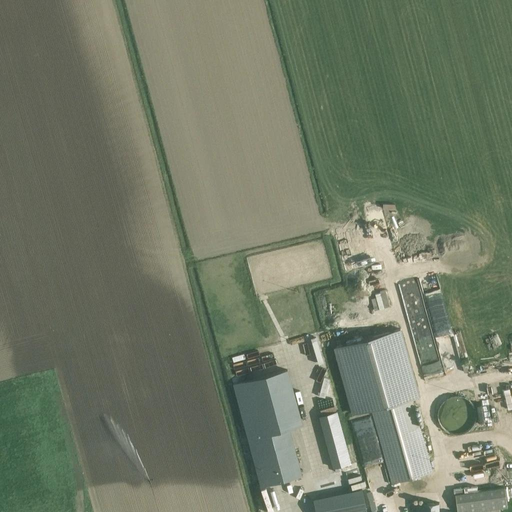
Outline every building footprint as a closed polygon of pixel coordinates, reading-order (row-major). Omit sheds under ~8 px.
[(419,281),(422,288),(433,284),(431,277),(419,281)] [(383,307),(389,305),(386,289),(379,290),(381,298),(370,300),(373,312),(383,309),(383,307)] [(445,378),(433,327),(416,331),(415,324),(412,324),(425,382),(445,378)] [(401,328),(334,347),(354,414),(371,409),(412,398),(420,396),(401,328)] [(317,376),(323,363),(317,360),(311,373),(317,376)] [(327,396),(335,383),(325,377),(332,367),(327,364),(319,376),(323,379),(313,393),(319,397),(322,392),(327,396)] [(233,384),(261,488),(302,476),(290,430),(303,425),(288,370),(233,384)] [(438,410),(437,415),(438,421),(440,426),(444,430),(449,433),(454,435),(460,435),(465,433),(470,430),(474,426),(476,421),(477,415),(476,410),(474,405),(470,400),(465,397),(460,396),(454,396),(449,397),(444,400),(440,405),(438,410)] [(412,398),(371,409),(392,484),(433,472),(430,462),(426,449),(417,416),(412,398)] [(319,416),(334,469),(335,472),(343,470),(342,466),(351,463),(337,411),(319,416)] [(455,494),(457,511),(477,511),(481,511),(499,511),(499,509),(508,508),(504,487),(455,494)] [(366,511),(362,489),(314,499),(316,511),(366,511)] [(438,511),(439,503),(416,503),(415,511),(438,511)]
